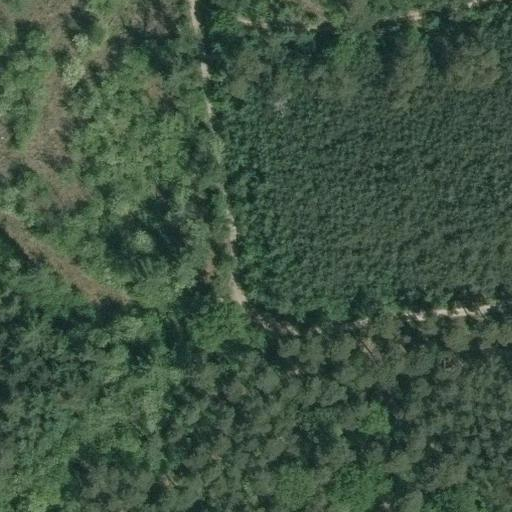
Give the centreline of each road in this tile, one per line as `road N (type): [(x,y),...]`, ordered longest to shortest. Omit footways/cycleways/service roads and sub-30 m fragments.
road 1 (track): [(497,0),(304,32),(192,13)]
road 2 (track): [(192,13),(242,295)]
road 3 (track): [(242,295),(263,324),(290,330),(511,306)]
